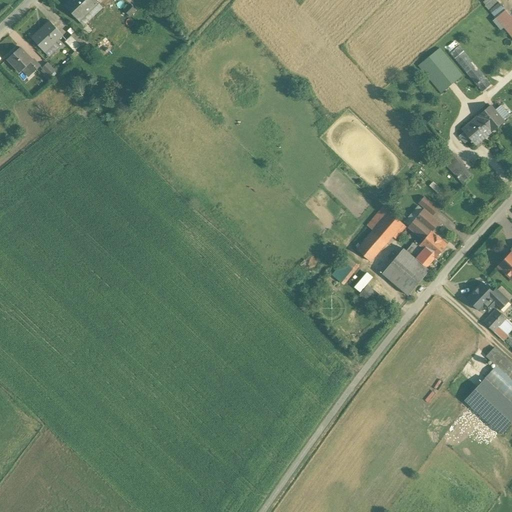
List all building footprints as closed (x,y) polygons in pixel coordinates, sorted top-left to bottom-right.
[(99,4),(95,0),(72,0),(65,7),(79,22),(99,4)] [(511,18),(501,5),(491,13),(511,37),(511,18)] [(49,22),(31,38),(44,52),(62,35),(49,22)] [(85,41),(75,31),(71,35),(81,45),(85,41)] [(81,45),(71,35),(65,42),(74,52),(78,48),(81,45)] [(455,40),(448,46),(451,50),(459,44),(455,40)] [(491,84),(459,45),(450,53),(482,92),(491,84)] [(32,60),(20,47),(7,59),(20,72),(27,66),(33,73),(40,66),(33,59),(32,60)] [(462,76),(439,48),(417,66),(440,94),(462,76)] [(56,71),(47,63),(42,68),(50,77),(56,71)] [(478,116),(462,130),(475,145),(492,131),(504,121),(490,105),(478,116)] [(471,176),(450,152),(442,160),(444,162),(453,173),(462,183),(471,176)] [(453,173),(444,162),(439,166),(448,177),(453,173)] [(437,209),(424,198),(419,203),(433,215),(437,209)] [(383,207),(351,244),(371,262),(403,224),(383,207)] [(424,210),(409,227),(424,239),(431,231),(438,223),(424,210)] [(424,239),(420,244),(415,240),(406,251),(426,268),(434,258),(435,259),(447,244),(431,231),(424,239)] [(406,251),(403,248),(382,273),(408,295),(429,270),(426,268),(406,251)] [(511,253),(498,266),(511,279),(511,253)] [(368,272),(356,286),(361,290),(373,276),(368,272)] [(492,292),(483,283),(467,299),(479,311),(485,305),(490,310),(495,305),(500,310),(499,308),(506,300),(508,302),(509,301),(496,288),(492,292)] [(393,308),(369,286),(358,298),(365,304),(367,301),(386,317),(393,308)] [(359,293),(353,288),(348,294),(354,299),(359,293)] [(496,309),(484,323),(494,332),(499,327),(506,318),(496,309)] [(499,327),(494,332),(502,340),(507,334),(499,327)] [(511,402),(511,363),(494,347),(486,356),(496,366),(485,378),(511,402)] [(511,402),(485,378),(464,401),(501,435),(511,422),(511,402)]
